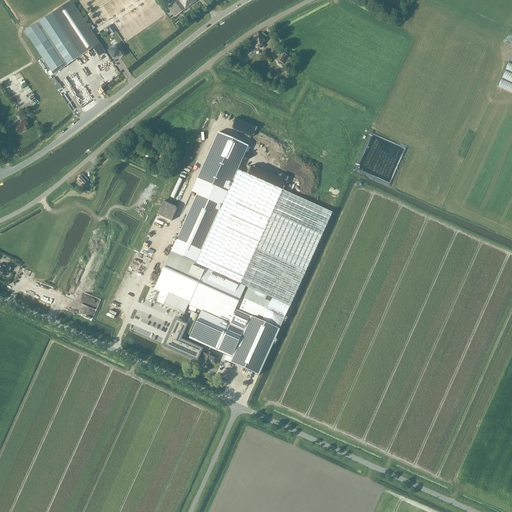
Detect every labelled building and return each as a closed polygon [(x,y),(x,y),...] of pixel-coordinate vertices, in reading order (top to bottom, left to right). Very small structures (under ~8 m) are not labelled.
[(167,0),(168,1),(170,0),(179,14),(184,10),(196,1),(195,0),(167,0)] [(71,1),(51,14),(78,55),(98,41),(71,1)] [(78,55),(51,14),(25,32),(53,74),(69,64),(69,63),(68,62),(78,55)] [(257,32),(250,42),(259,49),(261,46),(262,46),(267,39),(257,32)] [(118,43),(107,50),(113,59),(116,57),(117,58),(119,56),(120,58),(125,55),(122,49),(123,49),(120,44),(118,44),(118,43)] [(283,53),(278,61),(284,65),(289,57),(283,53)] [(284,65),(283,67),(286,68),(286,69),(292,59),(289,57),(284,65)] [(88,98),(78,82),(72,86),(75,91),(75,92),(81,102),(88,98)] [(82,109),(76,100),(71,103),(77,112),(82,109)] [(19,118),(22,122),(15,126),(20,133),(25,129),(26,130),(29,128),(29,127),(25,121),(28,119),(25,115),(19,118)] [(213,143),(197,180),(228,194),(231,186),(231,185),(244,157),(248,146),(219,133),(218,133),(213,143)] [(144,141),(141,147),(142,148),(144,148),(154,153),(156,147),(144,141)] [(160,156),(155,165),(161,167),(165,159),(160,156)] [(356,171),(376,178),(378,172),(357,166),(356,171)] [(171,252),(170,253),(171,253),(206,269),(238,199),(249,175),(238,170),(231,186),(228,194),(197,180),(191,192),(197,194),(191,208),(171,252)] [(88,181),(83,174),(77,180),(82,186),(83,185),(86,189),(90,185),(87,182),(88,181)] [(206,269),(245,287),(290,307),(332,213),(323,208),(290,194),(249,175),(238,199),(206,269)] [(166,197),(160,213),(176,219),(182,203),(166,197)] [(154,289),(154,290),(157,291),(168,296),(188,305),(189,305),(205,269),(206,269),(171,253),(154,289)] [(0,274),(5,276),(6,273),(9,274),(13,266),(7,263),(6,267),(0,264),(0,274)] [(190,306),(188,309),(195,312),(197,309),(201,311),(229,323),(235,309),(279,330),(290,307),(245,287),(206,269),(205,269),(189,305),(190,306)] [(168,296),(164,305),(184,314),(186,310),(188,305),(168,296)] [(229,323),(216,351),(226,355),(232,358),(230,362),(259,376),(279,330),(235,309),(229,323)] [(201,311),(189,339),(216,351),(229,323),(201,311)] [(176,321),(165,345),(197,360),(198,358),(200,354),(201,350),(202,349),(180,340),(187,325),(180,322),(176,321)] [(203,355),(203,356),(204,356),(205,357),(204,361),(203,362),(208,364),(209,362),(216,366),(219,357),(208,352),(205,351),(203,355)]
